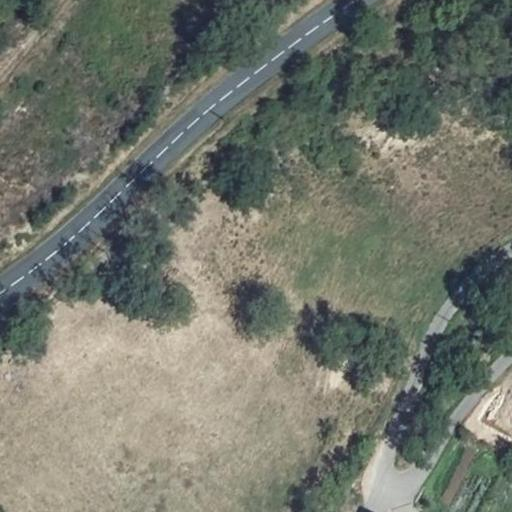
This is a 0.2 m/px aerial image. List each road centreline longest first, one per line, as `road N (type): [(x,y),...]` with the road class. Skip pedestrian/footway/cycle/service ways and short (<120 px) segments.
road 1 (secondary): [(360,0),(257,67),(74,237),(0,293)]
road 2 (unclassified): [(511,247),(461,291),(411,387),(381,474)]
road 3 (unclassified): [(381,474),(386,487),(402,488),(492,368),(511,353)]
